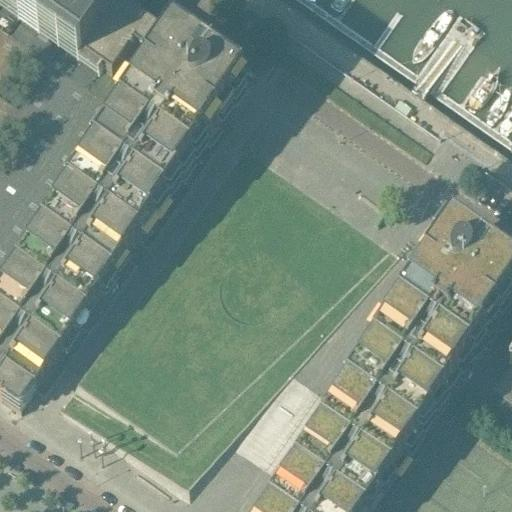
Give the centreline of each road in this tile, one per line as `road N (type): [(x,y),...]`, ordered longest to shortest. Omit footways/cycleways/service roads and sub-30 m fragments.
road 1 (residential): [(511,243),(165,0)]
road 2 (residential): [(101,511),(0,440)]
